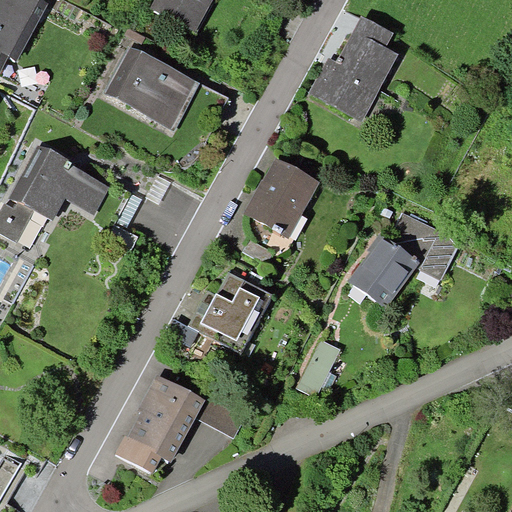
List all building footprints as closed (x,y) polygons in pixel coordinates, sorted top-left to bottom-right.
[(50,7),(37,0),(0,0),(0,73),(13,80),(50,7)] [(160,0),(155,10),(203,35),(221,0),(160,0)] [(412,47),(356,17),(312,99),(369,128),(412,47)] [(205,87),(133,49),(108,95),(181,133),(205,87)] [(115,188),(36,148),(0,218),(0,236),(45,259),(71,208),(98,222),(115,188)] [(328,192),(280,163),(247,219),(293,246),(328,192)] [(351,286),(393,314),(425,271),(449,280),(463,249),(402,218),(392,241),(351,286)] [(281,303),(233,277),(202,336),(252,360),(281,303)] [(218,407),(158,376),(119,459),(177,485),(218,407)] [(0,508),(22,465),(0,452),(0,508)]
